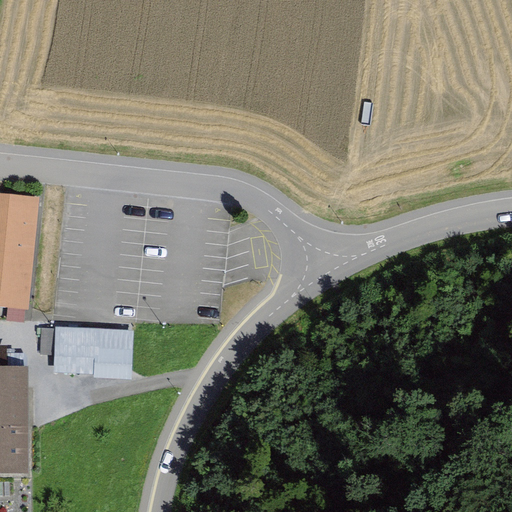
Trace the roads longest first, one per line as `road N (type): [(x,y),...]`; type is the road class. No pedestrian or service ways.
road 1 (unclassified): [(0,161),(215,181),(250,194),(325,271)]
road 2 (unclassified): [(158,511),(169,460),(218,368),(249,330),(325,271)]
road 3 (unclassified): [(325,271),(407,238),(511,217)]
